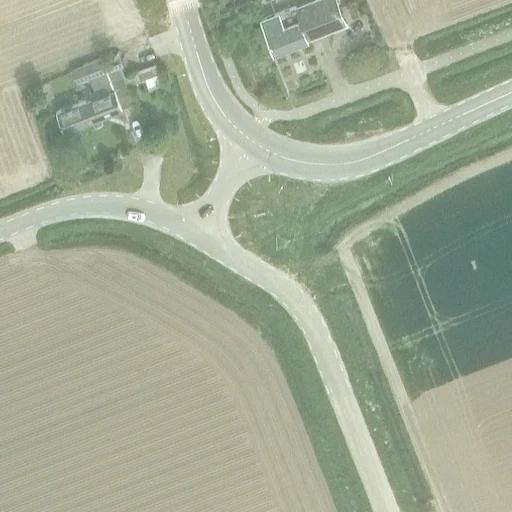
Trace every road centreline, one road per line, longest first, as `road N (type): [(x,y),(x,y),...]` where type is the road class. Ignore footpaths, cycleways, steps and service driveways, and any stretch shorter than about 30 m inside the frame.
road 1 (unclassified): [(387,511),(327,356),(296,300),(198,231)]
road 2 (unclassified): [(198,231),(125,202),(64,204),(0,228)]
road 3 (tertiary): [(251,141),(282,157),(338,163),(436,127)]
road 4 (tertiary): [(183,0),(215,101),(251,141)]
